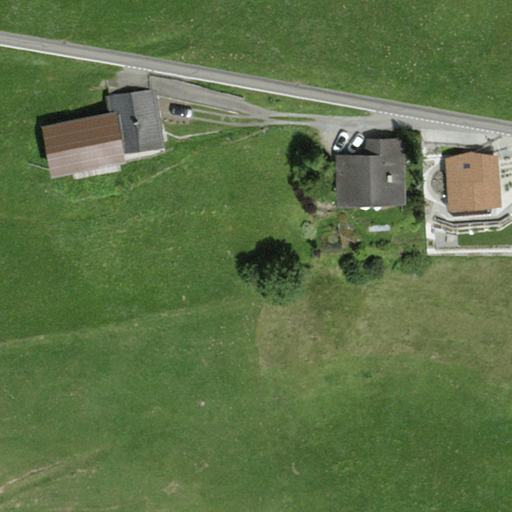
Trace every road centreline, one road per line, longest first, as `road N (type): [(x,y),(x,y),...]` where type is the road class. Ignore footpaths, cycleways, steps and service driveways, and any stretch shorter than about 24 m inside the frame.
road 1 (unclassified): [(511,131),(0,39)]
road 2 (track): [(208,118),(360,125),(419,114)]
